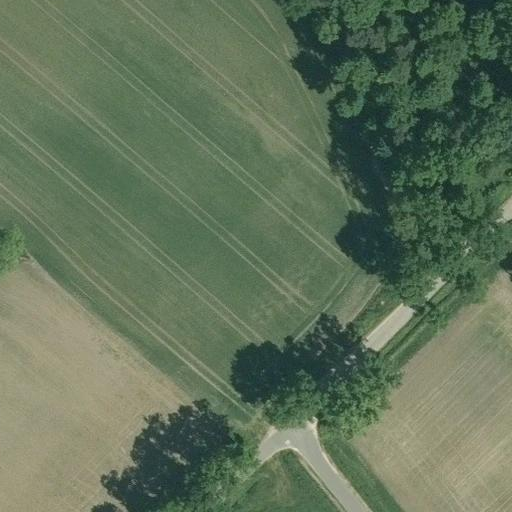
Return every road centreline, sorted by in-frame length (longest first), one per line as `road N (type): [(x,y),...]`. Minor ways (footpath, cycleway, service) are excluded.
road 1 (unclassified): [(286,427),(511,204)]
road 2 (unclassified): [(201,511),(286,427)]
